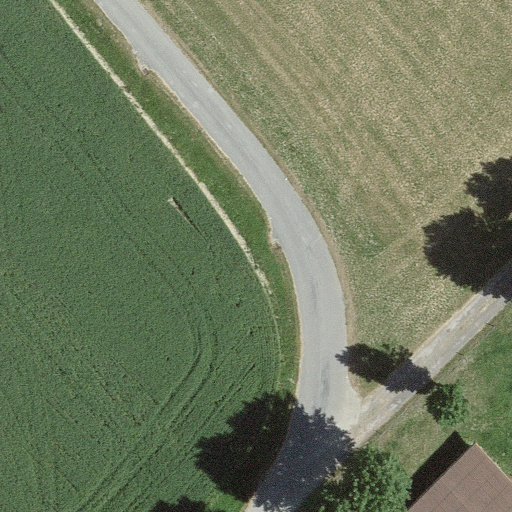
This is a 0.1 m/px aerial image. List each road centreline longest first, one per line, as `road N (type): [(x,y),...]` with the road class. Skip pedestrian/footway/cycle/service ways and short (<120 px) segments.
road 1 (unclassified): [(266,511),(310,435),(322,382),(320,288),(282,197),(222,113),(118,0)]
road 2 (track): [(310,435),(368,423),(511,284)]
